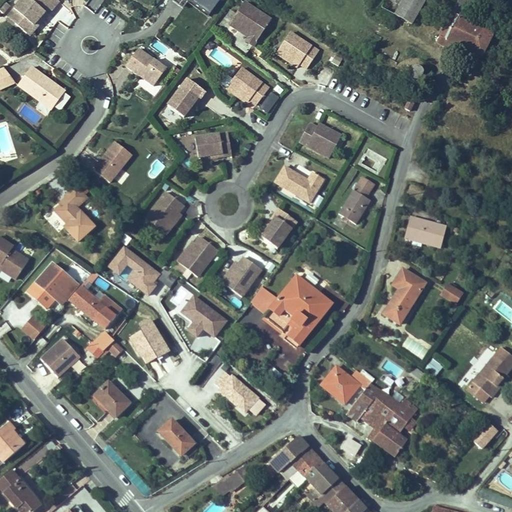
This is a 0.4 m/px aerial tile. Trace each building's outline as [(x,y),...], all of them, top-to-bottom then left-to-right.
[(60,1),(57,0),(20,0),(7,17),(30,36),(60,1)] [(90,0),(89,3),(98,8),(103,0),(90,0)] [(216,0),(171,0),(170,1),(184,10),(188,3),(207,15),(216,0)] [(418,18),(428,0),(403,0),(400,7),(418,18)] [(489,50),(504,27),(471,11),(476,0),(462,0),(449,29),(481,46),(489,50)] [(253,46),(270,19),(243,1),(228,25),(239,32),(241,29),(249,35),(248,37),(245,41),(253,46)] [(477,52),(481,46),(449,29),(446,36),(477,52)] [(48,41),(57,44),(60,34),(51,31),(48,41)] [(318,52),(289,33),(275,54),(287,62),(289,59),(299,65),(306,70),(318,52)] [(167,69),(137,48),(124,67),(140,78),(136,84),(150,94),(167,69)] [(289,59),(287,62),(297,69),(299,65),(289,59)] [(409,78),(420,81),(424,70),(413,66),(409,78)] [(5,67),(0,69),(0,89),(16,84),(5,67)] [(65,89),(32,67),(18,87),(40,103),(36,110),(46,117),(65,89)] [(256,105),(269,88),(241,68),(226,89),(237,97),(240,93),(249,100),(256,105)] [(188,79),(168,106),(184,117),(191,107),(199,97),(201,99),(206,92),(188,79)] [(249,100),(240,93),(237,97),(247,104),(249,100)] [(258,111),(267,117),(279,99),(271,93),(258,111)] [(201,99),(199,97),(191,107),(193,109),(201,99)] [(409,111),(413,103),(408,100),(404,108),(409,111)] [(312,122),(302,141),(332,157),(344,135),(332,128),(330,132),(320,126),(312,122)] [(330,132),(332,128),(322,122),(320,126),(330,132)] [(229,131),(196,137),(200,157),(212,154),(224,152),(225,155),(233,153),(229,131)] [(133,156),(114,141),(90,171),(109,186),(133,156)] [(156,159),(144,173),(153,181),(164,167),(156,159)] [(286,166),(276,183),(311,203),(325,179),(314,172),(309,180),(308,183),(292,173),(293,171),(286,166)] [(309,180),(293,171),(292,173),(308,183),(309,180)] [(374,185),(361,177),(338,215),(355,225),(369,201),(366,199),(374,185)] [(97,220),(80,200),(91,191),(80,178),(68,189),(71,192),(58,203),(70,217),(66,219),(80,235),(97,220)] [(165,193),(143,220),(164,236),(172,225),(169,223),(176,213),(182,207),(165,193)] [(317,195),(312,205),(318,209),(323,198),(317,195)] [(277,248),(297,220),(278,207),(273,215),(275,216),(268,226),(261,237),(277,248)] [(180,216),(176,213),(169,223),(172,225),(180,216)] [(275,216),(273,215),(266,224),(268,226),(275,216)] [(411,216),(405,237),(441,247),(447,226),(411,216)] [(179,257),(199,273),(220,246),(203,232),(198,239),(191,248),(188,246),(179,257)] [(15,244),(0,235),(0,273),(16,283),(29,259),(11,249),(15,244)] [(198,239),(195,237),(188,246),(191,248),(198,239)] [(159,273),(124,246),(107,267),(118,276),(126,266),(133,271),(126,280),(148,297),(158,284),(153,281),(159,273)] [(220,281),(240,297),(262,270),(245,257),(239,264),(232,273),(229,270),(220,281)] [(239,264),(236,261),(229,270),(232,273),(239,264)] [(389,308),(406,317),(430,275),(407,262),(398,278),(404,282),(389,308)] [(33,281),(58,304),(75,284),(50,263),(33,281)] [(250,304),(265,316),(263,318),(298,347),(331,305),(297,277),(277,300),(261,288),(250,304)] [(97,278),(93,285),(106,291),(109,283),(97,278)] [(456,279),(449,290),(463,299),(470,288),(456,279)] [(104,308),(78,286),(66,299),(92,321),(104,308)] [(228,320),(193,296),(180,314),(192,323),(186,332),(197,339),(203,330),(215,338),(228,320)] [(104,308),(92,321),(103,330),(114,316),(104,308)] [(46,327),(33,316),(21,331),(33,341),(46,327)] [(86,350),(98,362),(108,352),(115,359),(123,350),(103,331),(86,350)] [(81,359),(61,338),(39,358),(59,380),(81,359)] [(402,348),(421,361),(427,350),(408,338),(402,348)] [(511,344),(509,343),(481,378),(496,390),(499,392),(506,383),(503,381),(511,369),(511,344)] [(195,384),(202,389),(221,358),(213,353),(195,384)] [(358,372),(343,360),(329,377),(337,384),(336,385),(352,397),(367,379),(373,384),(377,379),(379,376),(364,364),(358,372)] [(438,376),(443,365),(429,360),(425,371),(438,376)] [(415,368),(410,374),(418,380),(423,373),(415,368)] [(261,398),(225,369),(213,383),(220,389),(216,394),(245,417),(261,398)] [(511,375),(511,369),(503,381),(506,383),(511,375)] [(496,390),(481,378),(475,385),(491,397),(496,390)] [(394,391),(377,379),(373,384),(354,408),(364,414),(368,409),(375,415),(394,391)] [(106,380),(93,393),(115,416),(128,403),(106,380)] [(399,395),(394,391),(375,415),(381,421),(374,430),(379,435),(390,420),(392,421),(411,397),(403,391),(399,395)] [(405,430),(425,404),(413,395),(411,397),(392,421),(390,420),(379,435),(379,436),(401,451),(413,436),(405,430)] [(171,421),(158,432),(180,457),(193,445),(171,421)] [(15,429),(9,422),(0,429),(0,458),(3,462),(24,443),(13,431),(15,429)] [(489,424),(471,443),(481,452),(499,433),(489,424)] [(281,470),(307,447),(297,437),(269,464),(277,473),(281,470)] [(15,467),(20,474),(50,454),(45,447),(15,467)] [(313,455),(307,447),(281,470),(290,479),(297,471),(313,455)] [(317,469),(322,464),(313,455),(297,471),(304,478),(315,467),(317,469)] [(322,495),(337,480),(322,464),(317,469),(315,467),(304,478),(306,480),(322,495)] [(235,488),(250,476),(243,467),(243,466),(228,478),(227,476),(214,486),(222,497),(235,487),(235,488)] [(13,472),(0,482),(0,492),(1,491),(15,508),(15,509),(15,510),(14,510),(14,511),(13,511),(33,511),(41,505),(13,472)] [(322,495),(306,480),(297,489),(312,504),(322,495)] [(344,488),(337,480),(322,495),(312,504),(311,506),(317,511),(325,504),(326,506),(327,505),(344,488)] [(350,494),(347,491),(344,488),(327,505),(334,511),(350,494)] [(347,511),(357,502),(350,494),(334,511),(347,511)] [(365,511),(366,511),(357,502),(347,511),(365,511)]
